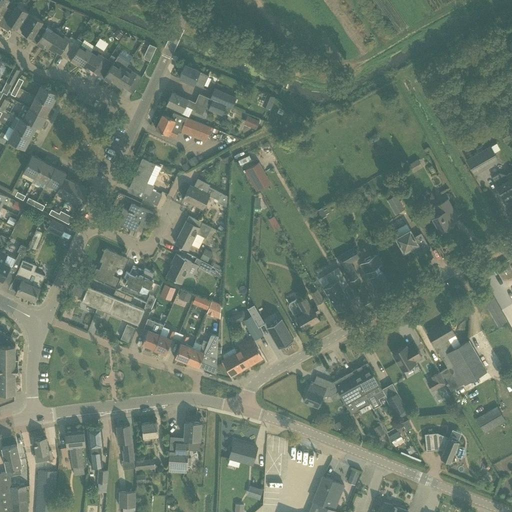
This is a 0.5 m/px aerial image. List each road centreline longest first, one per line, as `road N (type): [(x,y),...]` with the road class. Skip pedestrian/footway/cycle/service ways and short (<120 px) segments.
road 1 (tertiary): [(243,409),(259,379),(511,237)]
road 2 (tertiary): [(507,511),(243,409)]
road 3 (tertiary): [(31,416),(196,399)]
road 4 (residential): [(88,225),(148,250),(178,180),(195,171)]
road 5 (residential): [(140,111),(22,64),(0,43)]
road 6 (residential): [(88,225),(140,111)]
